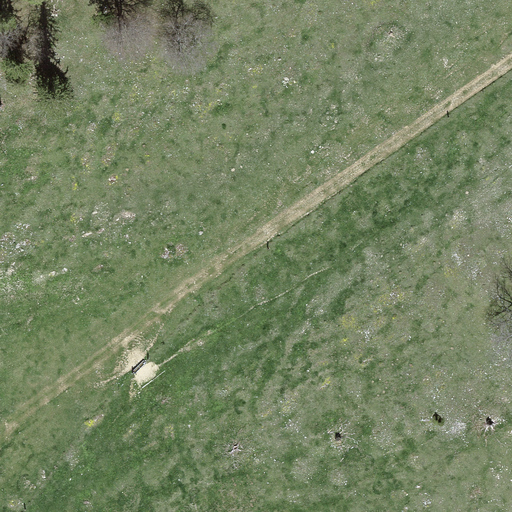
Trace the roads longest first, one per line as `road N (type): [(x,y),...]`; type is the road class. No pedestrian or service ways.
road 1 (track): [(511,62),(219,264),(128,341)]
road 2 (track): [(0,435),(128,341)]
